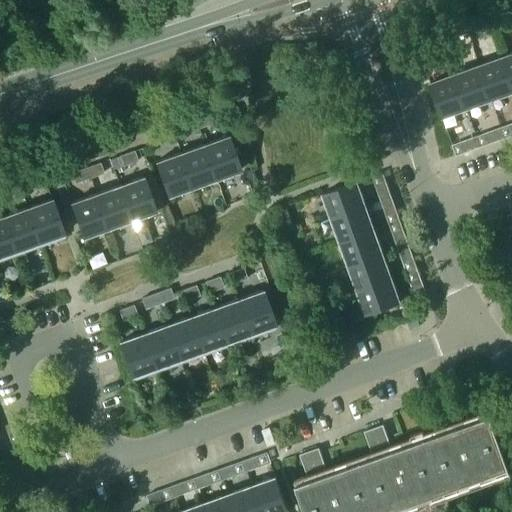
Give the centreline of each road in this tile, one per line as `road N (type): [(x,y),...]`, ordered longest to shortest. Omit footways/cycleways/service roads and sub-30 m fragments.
road 1 (residential): [(0,507),(480,325)]
road 2 (secondary): [(201,29),(0,96)]
road 3 (residential): [(340,0),(410,156)]
road 4 (residential): [(410,156),(399,72),(371,0)]
road 5 (secondary): [(201,29),(329,0)]
road 6 (residential): [(480,325),(429,210)]
